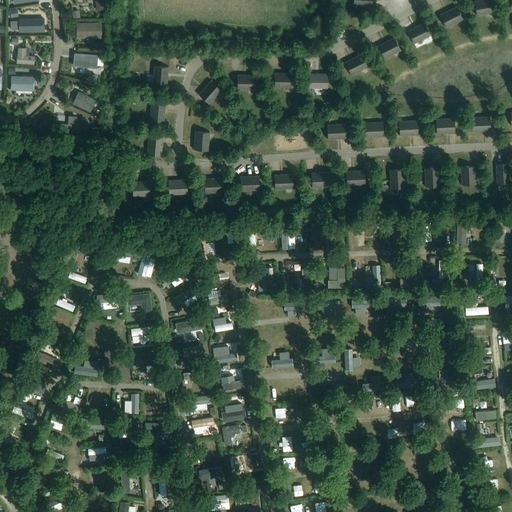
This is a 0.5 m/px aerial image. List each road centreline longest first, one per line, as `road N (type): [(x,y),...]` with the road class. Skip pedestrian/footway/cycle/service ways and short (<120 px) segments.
road 1 (unknown): [(174,388),(154,286),(137,274),(96,270),(82,276),(42,379)]
road 2 (unknown): [(42,379),(174,388)]
road 3 (unknown): [(511,505),(502,381)]
road 4 (unknown): [(192,511),(174,388)]
